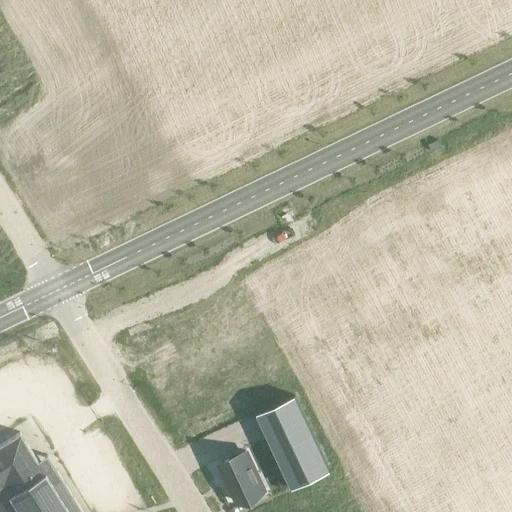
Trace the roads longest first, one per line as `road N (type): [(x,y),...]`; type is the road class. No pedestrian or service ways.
road 1 (residential): [(270,244),(413,511)]
road 2 (residential): [(270,244),(511,127)]
road 3 (residential): [(87,338),(270,244)]
road 4 (unclassified): [(87,338),(193,511)]
road 5 (unclassified): [(0,201),(87,338)]
